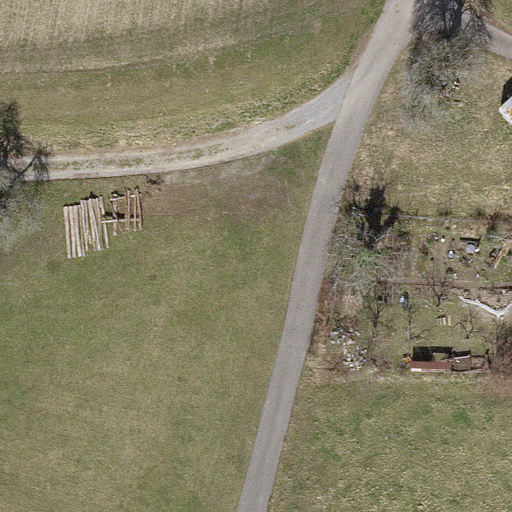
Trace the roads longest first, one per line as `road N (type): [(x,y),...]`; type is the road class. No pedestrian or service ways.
road 1 (track): [(417,14),(371,97),(328,209),(255,511)]
road 2 (track): [(0,184),(97,181),(292,142),(371,97)]
